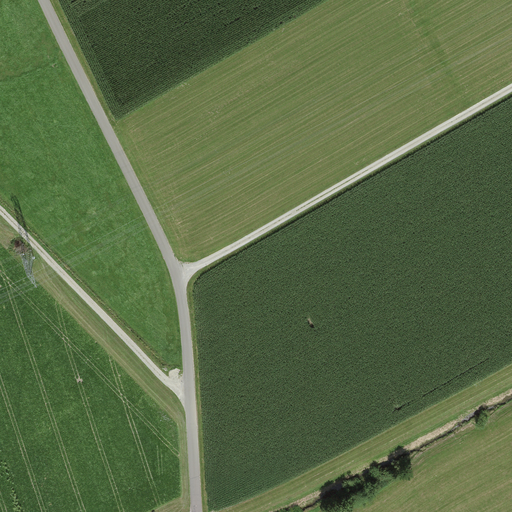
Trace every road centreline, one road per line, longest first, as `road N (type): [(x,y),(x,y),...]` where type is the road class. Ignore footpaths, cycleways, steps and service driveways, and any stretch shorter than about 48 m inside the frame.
road 1 (unclassified): [(197,511),(179,278),(49,0)]
road 2 (track): [(179,278),(511,89)]
road 3 (track): [(190,403),(0,211)]
